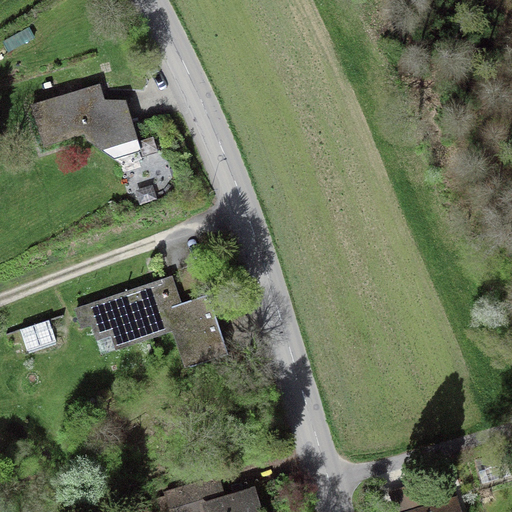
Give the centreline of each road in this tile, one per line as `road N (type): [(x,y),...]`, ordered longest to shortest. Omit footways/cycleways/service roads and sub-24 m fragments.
road 1 (tertiary): [(151,0),(235,180),(330,482)]
road 2 (track): [(0,298),(243,204)]
road 3 (unclassified): [(330,482),(511,431)]
